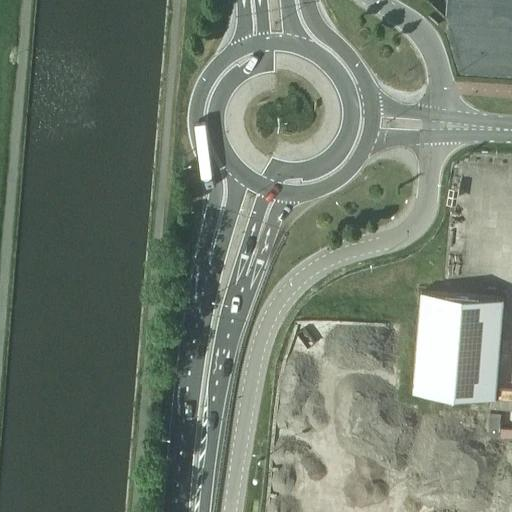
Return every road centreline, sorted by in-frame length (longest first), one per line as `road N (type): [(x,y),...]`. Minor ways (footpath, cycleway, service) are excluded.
road 1 (unclassified): [(229,511),(250,381),(281,302),(330,261),(409,235),(424,213),(435,136)]
road 2 (unclassified): [(0,304),(26,0)]
road 3 (primary): [(206,269),(176,511)]
road 4 (primary): [(242,48),(209,76),(195,113),(215,185),(206,269)]
road 5 (primary): [(203,511),(223,362),(244,278)]
road 6 (primary): [(262,43),(262,64),(230,83),(218,104),(218,141),(239,171)]
road 7 (unclassified): [(437,116),(441,87),(425,37),(375,0)]
road 8 (primary): [(267,188),(278,170),(305,171),(332,157),(347,134),(349,98)]
road 9 (primary): [(370,102),(350,59),(321,33),(305,0)]
